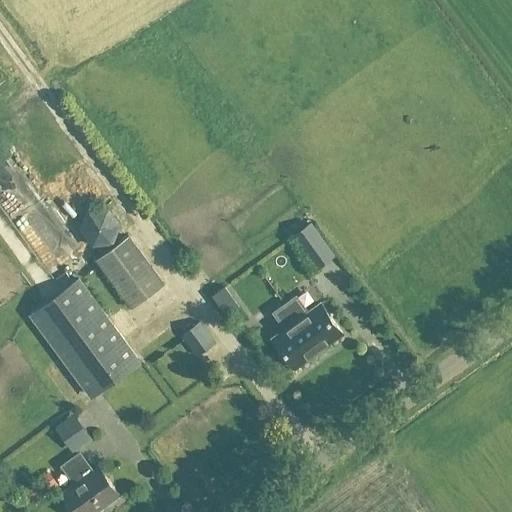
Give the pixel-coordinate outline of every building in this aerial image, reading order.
[(112,244),(118,225),(107,209),(87,211),(79,231),(92,246),(112,244)] [(299,234),(291,239),(303,255),(314,272),(333,259),(321,242),(310,226),(299,234)] [(163,285),(127,237),(94,261),(130,310),(163,285)] [(29,315),(89,396),(137,360),(77,280),(29,315)] [(293,369),(341,334),(320,305),(307,314),(295,298),(273,314),(285,330),(272,339),(293,369)] [(199,323),(181,337),(196,357),(214,343),(199,323)] [(141,346),(181,404),(212,384),(171,325),(141,346)] [(63,426),(73,441),(85,433),(76,418),(63,426)] [(71,477),(74,482),(58,493),(71,511),(91,511),(117,494),(97,466),(88,472),(85,467),(86,466),(78,455),(62,466),(70,478),(71,477)] [(59,481),(52,467),(25,480),(32,495),(59,481)]
